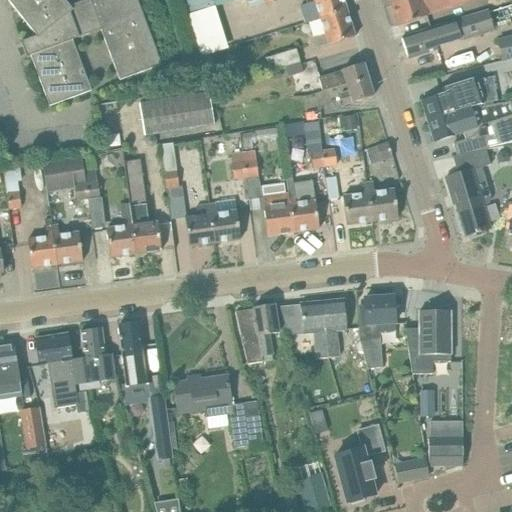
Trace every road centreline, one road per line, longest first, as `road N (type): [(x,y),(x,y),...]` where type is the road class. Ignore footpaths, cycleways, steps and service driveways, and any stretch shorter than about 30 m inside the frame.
road 1 (residential): [(0,312),(373,263),(448,270)]
road 2 (residential): [(365,0),(448,270)]
road 3 (residential): [(493,278),(480,473),(458,479)]
